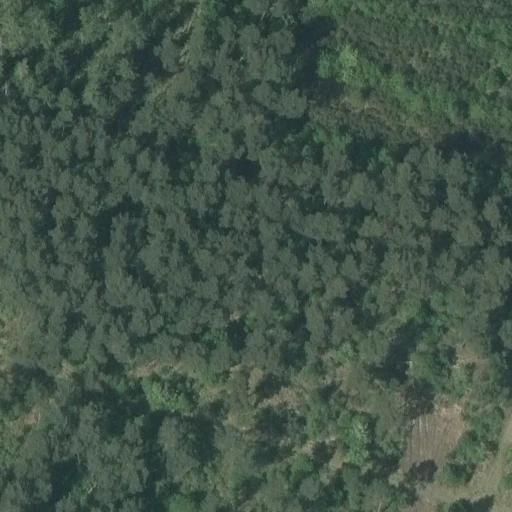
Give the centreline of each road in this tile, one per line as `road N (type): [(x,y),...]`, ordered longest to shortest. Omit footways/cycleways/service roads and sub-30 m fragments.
road 1 (track): [(0,369),(467,494),(504,511)]
road 2 (track): [(192,0),(87,392)]
road 3 (track): [(464,511),(511,399)]
